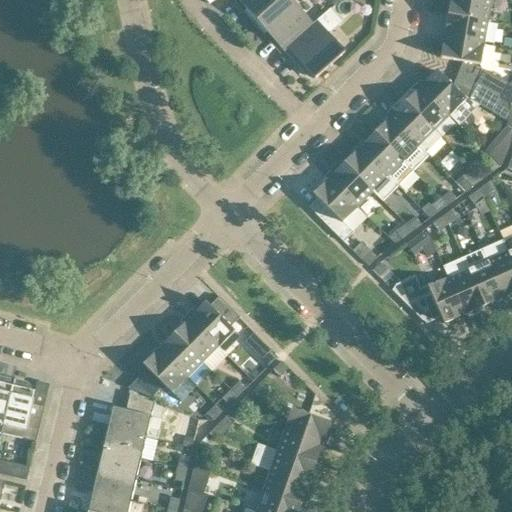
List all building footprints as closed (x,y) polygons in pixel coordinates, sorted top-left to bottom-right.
[(237,0),(256,21),(280,0),(237,0)] [(313,25),(291,0),(280,0),(256,21),(284,52),(313,25)] [(492,1),(484,0),(450,0),(448,15),(488,22),(492,1)] [(313,25),(284,52),(288,49),(315,79),(345,53),(328,34),(341,23),(330,10),(313,25)] [(484,44),(488,22),(448,15),(444,37),(484,44)] [(484,44),(444,37),(440,59),(480,66),(484,44)] [(503,47),(511,48),(511,38),(504,38),(503,47)] [(508,116),(511,117),(511,85),(483,70),(476,85),(501,99),(510,104),(508,116)] [(436,72),(421,87),(450,116),(460,127),(482,105),(470,99),(456,91),(453,88),(436,72)] [(476,85),(470,99),(482,105),(494,112),(501,99),(476,85)] [(411,88),(401,98),(434,132),(450,116),(421,87),(415,93),(411,88)] [(395,113),(390,118),(427,155),(442,139),(434,132),(401,98),(391,109),(395,113)] [(390,118),(375,133),(414,172),(429,157),(427,155),(390,118)] [(398,187),(414,172),(375,133),(359,149),(388,177),(398,187)] [(398,187),(388,177),(359,149),(344,164),(373,193),(383,203),(398,187)] [(344,164),(329,179),(358,208),(373,193),(344,164)] [(485,166),(476,173),(481,181),(491,174),(485,166)] [(473,169),(454,183),(465,193),(481,181),(476,173),(473,169)] [(343,223),(358,208),(329,179),(313,195),(317,199),(309,208),(308,208),(344,243),(353,233),(343,223)] [(511,191),(511,182),(499,180),(511,191)] [(478,191),(484,199),(493,192),(488,184),(478,191)] [(474,206),(484,199),(478,191),(468,198),(474,206)] [(450,192),(440,199),(446,207),(456,200),(450,192)] [(440,199),(424,211),(430,219),(446,207),(440,199)] [(452,210),(442,217),(448,225),(458,218),(452,210)] [(448,225),(442,217),(432,225),(438,232),(448,225)] [(415,218),(405,225),(411,233),(421,226),(415,218)] [(405,225),(389,237),(395,244),(411,233),(405,225)] [(424,232),(407,245),(415,255),(423,249),(430,258),(436,253),(430,240),(424,232)] [(504,241),(502,242),(511,263),(511,234),(508,236),(504,241)] [(511,263),(502,242),(483,251),(504,298),(511,294),(511,263)] [(361,243),(352,252),(368,267),(376,258),(361,243)] [(483,251),(463,259),(484,307),(504,298),(483,251)] [(443,268),(448,278),(464,315),(484,307),(463,259),(443,268)] [(381,263),(372,271),(379,278),(388,270),(381,263)] [(395,287),(392,291),(426,325),(441,318),(444,324),(464,315),(448,278),(427,287),(421,291),(415,277),(395,287)] [(239,319),(219,297),(209,307),(205,303),(189,319),(218,348),(234,332),(230,328),(239,319)] [(189,319),(174,334),(203,363),(218,348),(189,319)] [(174,334),(159,349),(188,378),(203,363),(174,334)] [(147,369),(128,389),(151,398),(164,386),(180,403),(196,387),(188,378),(159,349),(143,365),(147,369)] [(269,366),(277,358),(270,351),(262,360),(269,366)] [(279,378),(288,369),(281,362),(273,371),(279,378)] [(0,434),(1,434),(13,387),(4,385),(6,379),(0,377),(0,434)] [(25,389),(26,385),(27,384),(15,381),(14,381),(13,385),(13,387),(1,434),(36,443),(44,408),(31,405),(35,392),(29,391),(30,390),(25,389)] [(246,389),(242,385),(239,382),(236,385),(230,391),(237,398),(246,389)] [(237,398),(230,391),(222,399),(229,406),(237,398)] [(147,439),(155,404),(130,394),(126,411),(113,408),(108,429),(147,439)] [(213,422),(222,413),(215,406),(206,415),(213,422)] [(291,410),(284,431),(322,445),(330,423),(291,410)] [(226,417),(217,426),(224,433),(233,424),(226,417)] [(224,433),(217,426),(209,435),(216,442),(224,433)] [(108,429),(103,450),(142,460),(147,439),(108,429)] [(284,431),(277,451),(315,465),(322,445),(284,431)] [(185,439),(183,446),(192,448),(193,441),(185,439)] [(251,465),(270,472),(308,485),(315,465),(277,451),(258,445),(251,465)] [(142,460),(103,450),(98,471),(137,481),(142,460)] [(181,456),(178,469),(187,471),(190,459),(181,456)] [(196,457),(193,469),(203,471),(206,459),(196,457)] [(13,466),(10,477),(26,481),(29,469),(13,466)] [(187,471),(178,469),(175,481),(184,483),(187,471)] [(203,471),(193,469),(189,489),(204,494),(211,474),(203,471)] [(98,471),(93,492),(132,502),(137,481),(98,471)] [(301,506),(308,485),(270,472),(262,492),(301,506)] [(189,489),(186,499),(183,511),(187,511),(202,511),(208,496),(204,494),(189,489)] [(129,511),(132,502),(93,492),(88,511),(129,511)] [(298,511),(301,506),(262,492),(255,511),(298,511)] [(171,498),(168,510),(174,511),(176,511),(180,500),(171,498)]
